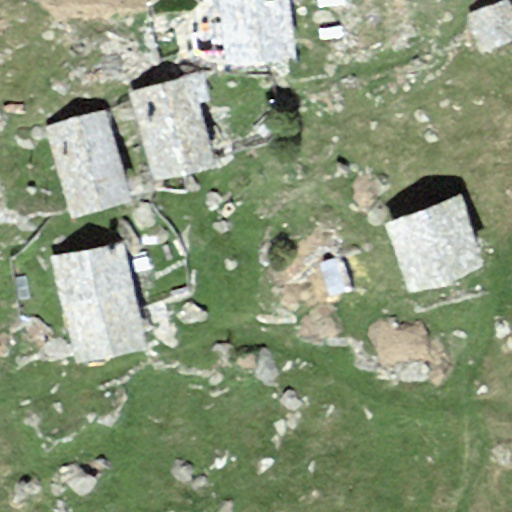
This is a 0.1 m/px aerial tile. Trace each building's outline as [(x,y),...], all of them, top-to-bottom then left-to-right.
[(288,0),(219,0),(227,65),(295,58),(288,0)] [(511,9),(509,0),(467,15),(480,53),(511,41),(511,9)] [(187,74),(125,94),(153,182),(216,163),(187,74)] [(104,109),(42,128),(70,220),(132,200),(104,109)] [(461,196),(386,225),(411,293),(486,264),(461,196)] [(124,241),(50,257),(74,368),(148,352),(124,241)]
